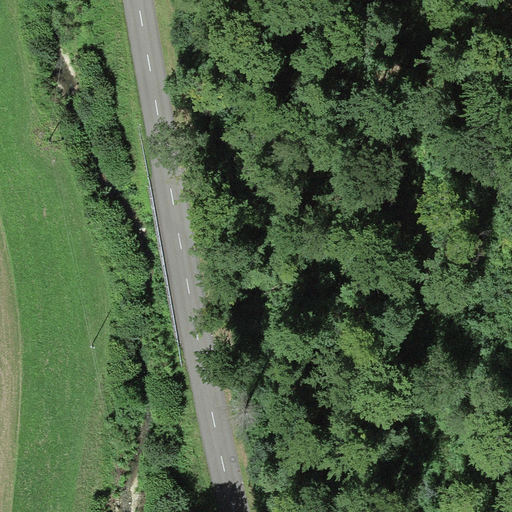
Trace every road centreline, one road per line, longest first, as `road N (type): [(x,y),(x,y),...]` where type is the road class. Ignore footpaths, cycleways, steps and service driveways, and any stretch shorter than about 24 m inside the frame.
road 1 (secondary): [(233,511),(166,200),(134,0)]
road 2 (track): [(462,511),(438,436),(424,294),(414,89),(419,0)]
